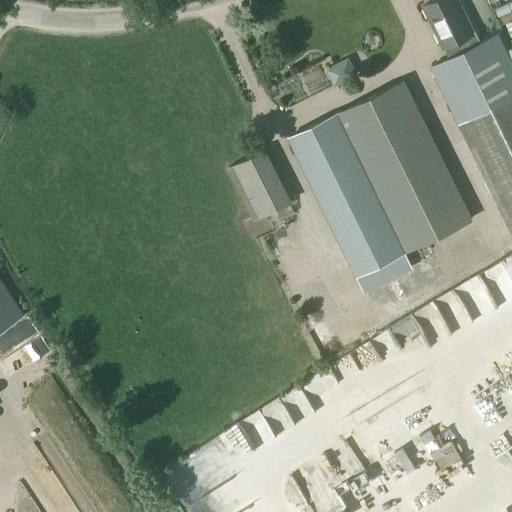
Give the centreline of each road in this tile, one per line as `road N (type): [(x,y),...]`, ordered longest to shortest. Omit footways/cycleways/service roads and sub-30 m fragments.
road 1 (unknown): [(285,511),(284,481),(303,442),(378,372),(429,341),(496,319)]
road 2 (unclassified): [(0,10),(107,23),(214,0)]
